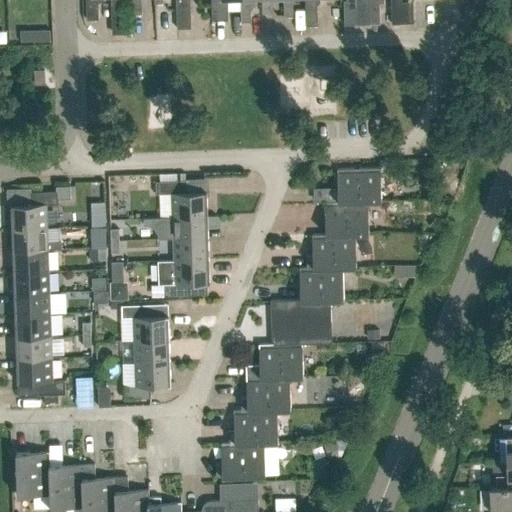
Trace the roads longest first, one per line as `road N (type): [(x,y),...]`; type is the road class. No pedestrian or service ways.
road 1 (residential): [(276,158),(413,145),(442,79),(445,50),(425,38),(67,50)]
road 2 (residential): [(0,416),(174,410),(199,391),(277,183),(276,158)]
road 3 (tertiary): [(376,511),(511,173)]
road 4 (residential): [(58,149),(75,164),(276,158)]
